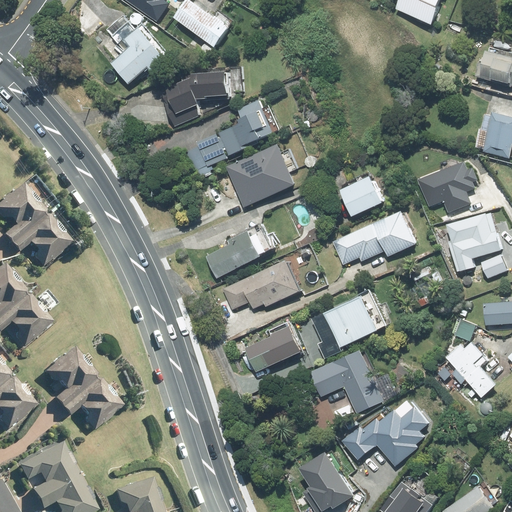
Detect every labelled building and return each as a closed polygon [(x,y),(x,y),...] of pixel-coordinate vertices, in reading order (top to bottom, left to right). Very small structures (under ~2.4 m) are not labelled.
[(137,0),(135,3),(148,11),(154,0),(137,0)] [(233,25),(234,23),(224,16),(223,17),(199,0),(193,0),(181,17),(222,47),(236,27),(233,25)] [(450,0),(408,0),(404,9),(440,24),(450,0)] [(167,8),(158,1),(151,10),(160,17),(167,8)] [(129,54),(118,64),(135,84),(155,68),(160,73),(175,61),(173,59),(176,57),(149,24),(141,30),(128,15),(110,30),(129,54)] [(500,19),(496,29),(503,32),(507,22),(500,19)] [(487,61),(482,77),(511,84),(511,51),(497,48),(496,51),(494,50),(491,62),(487,61)] [(171,103),(170,103),(180,127),(204,117),(203,107),(207,105),(206,101),(240,99),(239,72),(189,76),(190,82),(174,89),(175,91),(168,95),(171,103)] [(248,123),(202,142),(212,166),(232,159),(228,149),(229,148),(233,156),(260,145),(259,142),(284,131),(273,106),(269,107),(266,100),(244,110),(248,119),(246,120),(248,123)] [(495,131),(489,152),(511,158),(511,114),(502,112),(500,116),(494,114),(489,129),(495,131)] [(422,118),(420,126),(429,128),(432,120),(422,118)] [(260,150),(253,153),(256,158),(262,155),(260,150)] [(273,159),(237,175),(247,200),(284,184),(273,159)] [(381,176),(348,190),(359,217),(392,202),(381,176)] [(10,217),(16,224),(4,234),(11,242),(47,213),(46,212),(46,209),(40,202),(40,200),(33,191),(31,191),(24,182),(0,201),(0,214),(2,217),(10,217)] [(475,199),(477,197),(470,186),(446,202),(462,227),(455,231),(460,238),(467,234),(470,238),(487,227),(479,216),(484,212),(475,199)] [(410,212),(338,242),(347,265),(364,257),(366,262),(393,251),(395,257),(423,244),(410,212)] [(73,242),(65,232),(65,230),(58,221),(55,220),(50,214),(48,214),(47,213),(11,242),(19,251),(30,242),(36,249),(35,257),(43,266),(52,259),(53,260),(62,252),(61,251),(73,242)] [(234,239),(237,246),(211,258),(221,279),(270,257),(268,254),(279,249),(267,224),(234,239)] [(467,239),(453,248),(462,263),(476,254),(467,239)] [(312,249),(306,252),(309,258),(315,255),(312,249)] [(296,261),(228,289),(236,307),(240,305),(241,308),(255,303),(258,309),(270,304),(271,307),(308,292),(296,261)] [(0,316),(29,293),(28,293),(28,290),(22,282),(22,280),(15,271),(12,271),(5,263),(0,266),(0,316)] [(421,288),(413,291),(421,309),(445,297),(440,286),(446,283),(441,273),(435,276),(431,267),(415,275),(421,288)] [(18,329),(17,337),(24,346),(33,339),(34,340),(44,332),(43,331),(55,322),(46,312),(47,310),(39,301),(37,301),(32,294),(29,294),(29,293),(0,316),(0,331),(0,332),(12,322),(18,329)] [(375,296),(332,313),(345,347),(388,331),(375,296)] [(498,302),(488,302),(488,324),(511,324),(511,297),(498,297),(498,302)] [(481,327),(462,318),(455,332),(474,341),(481,327)] [(298,326),(280,334),(281,336),(254,349),(265,373),(310,352),(298,326)] [(501,334),(483,327),(479,338),(497,345),(501,334)] [(491,366),(497,361),(494,356),(495,355),(485,342),(477,349),(473,344),(457,357),(467,370),(455,380),(462,389),(474,380),(489,398),(506,385),(491,366)] [(92,365),(93,364),(85,355),(83,355),(76,346),(64,356),(63,355),(53,363),(54,364),(46,371),(54,381),(62,382),(67,388),(56,397),(63,406),(99,377),(98,376),(99,373),(92,365)] [(366,351),(315,372),(325,397),(350,387),(360,412),(404,394),(395,374),(378,381),(366,351)] [(0,385),(12,375),(11,375),(11,372),(5,364),(5,362),(0,356),(0,385)] [(0,409),(1,411),(0,420),(7,429),(16,421),(17,422),(27,414),(26,413),(37,404),(29,394),(30,392),(22,383),(20,383),(15,376),(12,376),(12,375),(0,385),(0,409)] [(125,405),(117,396),(117,394),(110,385),(107,385),(102,378),(100,377),(99,377),(63,406),(71,415),(83,406),(88,412),(87,421),(95,430),(104,422),(105,423),(114,416),(113,415),(125,405)] [(395,463),(400,460),(397,455),(405,450),(390,425),(382,429),(375,417),(354,430),(386,481),(401,472),(395,463)] [(46,482),(33,489),(38,499),(82,476),(76,465),(77,461),(73,453),(69,453),(63,441),(20,464),(28,479),(41,473),(46,482)] [(332,449),(305,464),(318,487),(315,489),(328,511),(338,506),(340,509),(362,496),(350,476),(357,472),(343,448),(335,453),(332,449)] [(61,510),(60,511),(94,511),(100,509),(94,500),(95,496),(90,487),(87,486),(82,476),(38,499),(43,508),(56,501),(61,510)] [(129,511),(165,511),(162,502),(164,499),(161,490),(158,489),(154,477),(117,489),(121,502),(127,504),(129,511)] [(434,511),(445,498),(437,493),(435,496),(425,488),(423,491),(410,481),(388,510),(391,511),(434,511)] [(489,486),(448,511),(495,511),(503,507),(489,486)]
